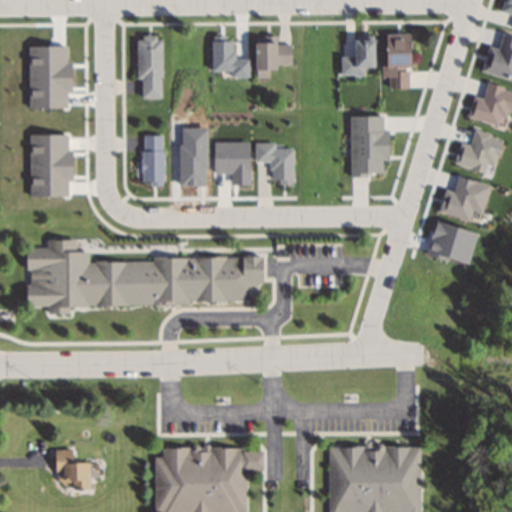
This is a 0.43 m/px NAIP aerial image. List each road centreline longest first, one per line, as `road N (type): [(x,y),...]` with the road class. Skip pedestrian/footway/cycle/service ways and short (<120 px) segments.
road 1 (residential): [(99,6),(104,191),(118,211),(163,218),(400,215)]
road 2 (residential): [(0,5),(466,7)]
road 3 (residential): [(420,354),(0,365)]
road 4 (residential): [(370,355),(400,215),(468,0)]
